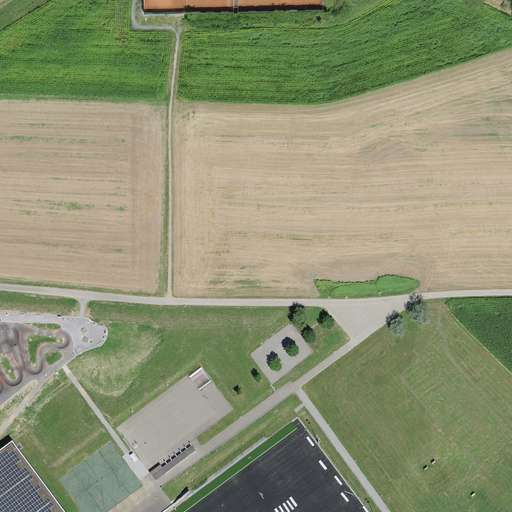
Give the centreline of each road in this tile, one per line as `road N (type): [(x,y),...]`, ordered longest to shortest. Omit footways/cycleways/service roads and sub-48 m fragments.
road 1 (track): [(511,292),(169,301),(0,287)]
road 2 (track): [(411,297),(296,388),(386,511)]
road 3 (track): [(164,501),(152,486),(296,388)]
